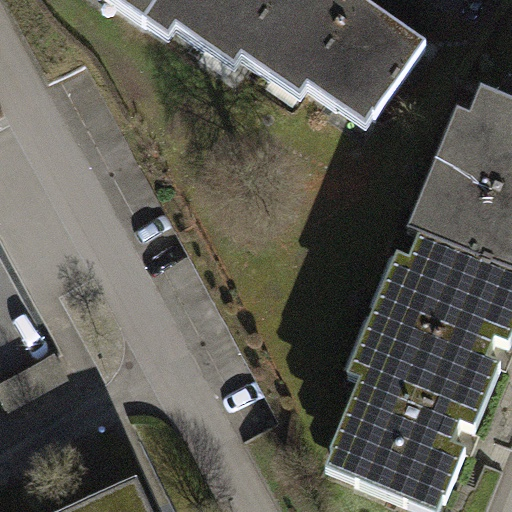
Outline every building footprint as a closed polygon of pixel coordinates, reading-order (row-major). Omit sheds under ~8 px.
[(110,0),(171,42),(178,32),(238,74),(245,64),(304,105),(313,92),(372,133),(427,53),(353,1),(346,12),(328,0),(110,0)] [(147,35),(87,69),(281,426),(344,395),(147,35)] [(511,284),(511,107),(485,97),(474,124),(462,119),(412,244),(423,248),(511,284)] [(492,404),(511,355),(511,284),(423,248),(413,271),(401,266),(365,351),(492,404)] [(391,511),(446,511),(492,404),(365,351),(349,390),(357,394),(327,466),(330,468),(323,484),(391,511)] [(19,423),(74,392),(57,364),(2,395),(19,423)] [(145,511),(139,497),(103,511),(145,511)]
